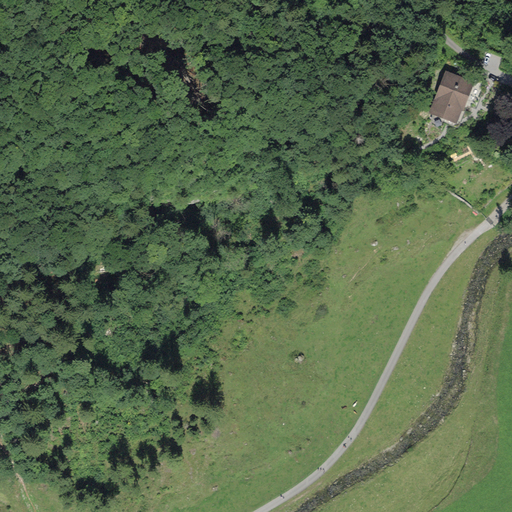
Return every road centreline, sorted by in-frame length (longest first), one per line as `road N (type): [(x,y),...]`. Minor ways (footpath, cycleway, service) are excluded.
road 1 (track): [(260,511),(321,471),(351,437),(447,263),(511,199)]
road 2 (track): [(422,0),(448,41),(488,70),(493,83),(478,116),(466,123)]
